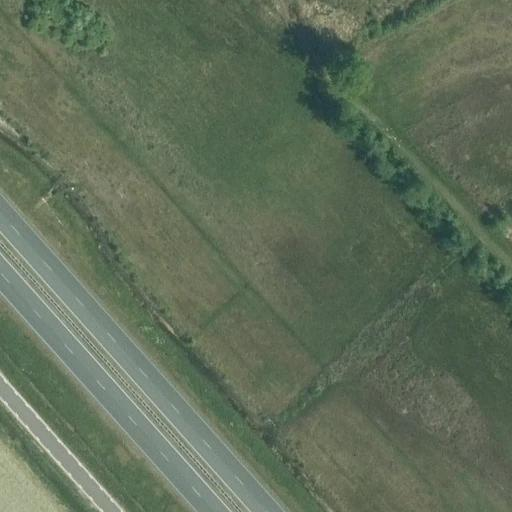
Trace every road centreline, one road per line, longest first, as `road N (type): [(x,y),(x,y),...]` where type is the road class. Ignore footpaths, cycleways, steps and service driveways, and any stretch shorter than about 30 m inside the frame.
road 1 (trunk): [(265,511),(0,214)]
road 2 (track): [(290,0),(362,98),(511,266)]
road 3 (trunk): [(0,274),(212,511)]
road 4 (unclassified): [(105,511),(0,395)]
